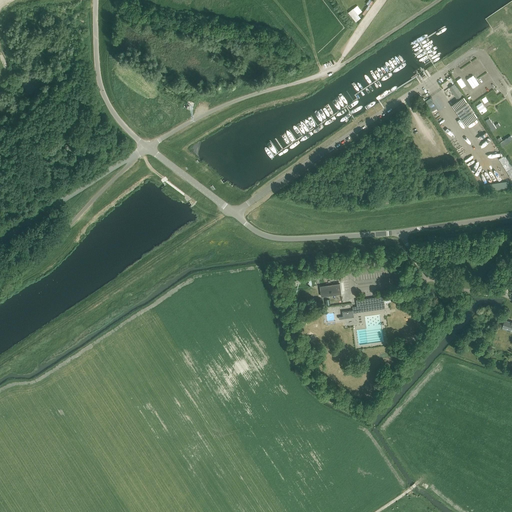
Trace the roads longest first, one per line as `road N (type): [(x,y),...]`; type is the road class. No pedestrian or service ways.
road 1 (unclassified): [(234,214),(471,52),(481,52),(506,94)]
road 2 (unclassified): [(148,148),(209,112),(335,68)]
road 3 (unclassified): [(0,243),(148,148)]
road 4 (unclassified): [(401,232),(277,238),(234,214)]
road 5 (unclassified): [(148,148),(122,125),(101,88),(95,0)]
road 6 (residential): [(511,298),(442,284),(401,232)]
